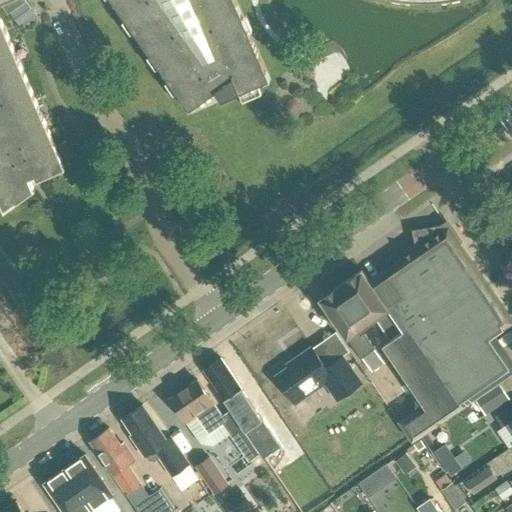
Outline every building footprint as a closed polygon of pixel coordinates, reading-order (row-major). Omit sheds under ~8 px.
[(0,0),(0,201),(4,211),(35,189),(32,182),(65,168),(4,27),(0,15),(0,6),(3,5),(9,13),(21,5),(17,0),(25,0),(27,2),(28,1),(27,0),(0,0)] [(112,0),(189,109),(215,91),(222,100),(269,80),(234,0),(112,0)] [(374,318),(389,341),(382,346),(422,405),(397,422),(411,442),(475,398),(485,412),(507,397),(497,383),(511,374),(488,341),(511,324),(511,318),(447,226),(442,229),(435,230),(434,227),(426,228),(426,232),(418,233),(420,244),(397,261),(392,254),(384,260),(389,266),(369,280),(361,269),(320,298),(361,358),(369,369),(381,360),(374,349),(363,334),(359,336),(355,331),(374,318)] [(276,376),(295,403),(326,381),(338,399),(362,383),(343,355),(327,367),(312,347),(294,359),(296,362),(276,376)] [(204,370),(264,458),(281,446),(221,358),(204,370)] [(170,399),(186,422),(197,415),(209,433),(224,423),(220,417),(223,415),(198,379),(183,390),(180,389),(173,393),(173,396),(170,399)] [(511,427),(511,404),(495,417),(502,427),(509,423),(511,427)] [(145,456),(154,450),(172,477),(189,465),(171,438),(166,441),(142,406),(123,419),(133,434),(131,436),(145,456)] [(89,440),(126,493),(138,511),(177,511),(160,486),(149,495),(128,464),(135,459),(125,444),(122,446),(108,427),(89,440)] [(85,453),(44,482),(64,511),(87,511),(113,494),(85,453)] [(394,461),(404,474),(415,466),(405,453),(394,461)] [(209,454),(196,465),(215,491),(228,482),(209,454)] [(441,464),(449,476),(461,468),(453,456),(441,464)] [(465,481),(472,493),(496,477),(488,466),(465,481)] [(358,482),(368,497),(378,490),(369,475),(358,482)] [(496,488),(504,499),(511,493),(511,480),(510,482),(508,480),(496,488)] [(441,489),(455,510),(467,502),(453,481),(441,489)] [(438,511),(429,498),(417,507),(420,511),(438,511)] [(23,511),(16,502),(0,511),(23,511)]
